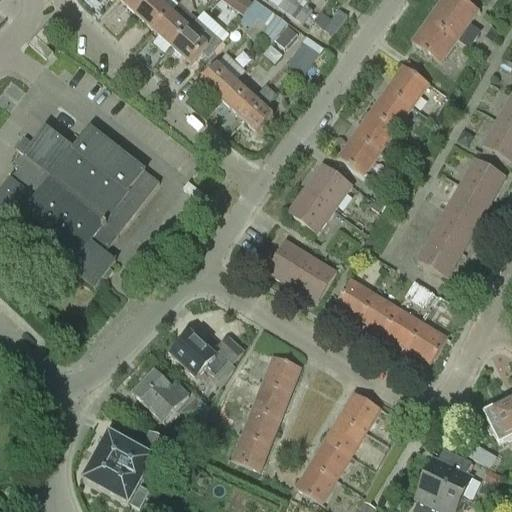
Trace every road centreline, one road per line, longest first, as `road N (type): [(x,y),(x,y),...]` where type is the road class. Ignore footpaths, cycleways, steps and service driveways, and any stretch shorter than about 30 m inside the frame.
road 1 (residential): [(474,324),(441,386),(416,391),(194,271)]
road 2 (residential): [(261,183),(116,70),(60,0)]
road 3 (residential): [(261,183),(392,0)]
road 4 (residential): [(49,395),(82,384),(194,271)]
